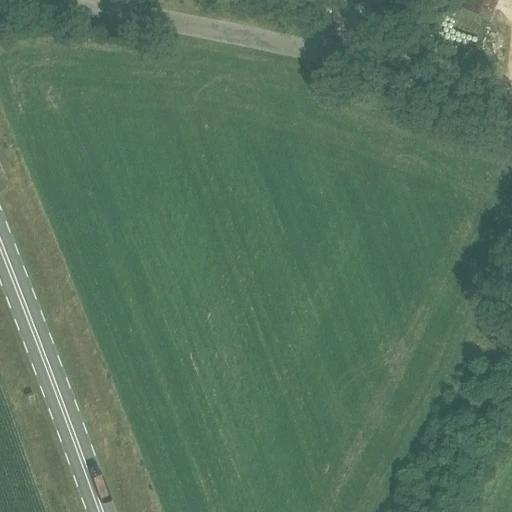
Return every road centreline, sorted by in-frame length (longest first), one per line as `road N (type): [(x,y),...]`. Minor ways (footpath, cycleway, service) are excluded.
road 1 (primary): [(98,511),(0,249)]
road 2 (unclassified): [(319,55),(55,0)]
road 3 (unclassified): [(319,55),(511,123)]
